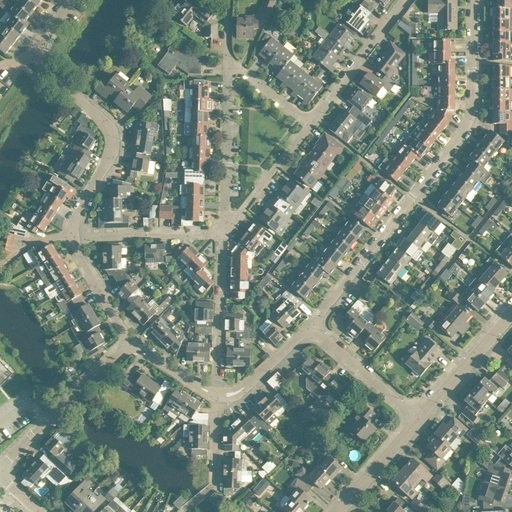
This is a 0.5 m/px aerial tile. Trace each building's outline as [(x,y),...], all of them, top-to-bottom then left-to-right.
[(30,16),(37,7),(28,0),(19,0),(16,4),(30,16)] [(204,38),(217,38),(218,24),(210,19),(213,14),(194,0),(187,0),(182,7),(178,4),(171,14),(185,25),(193,15),(202,22),(200,24),(204,27),(204,38)] [(264,0),(259,13),(268,17),(275,1),(274,0),(264,0)] [(374,9),(363,0),(359,5),(360,6),(346,23),(358,32),(362,36),(363,35),(361,34),(370,22),(372,24),(372,23),(367,19),(371,15),(373,17),(373,16),(370,14),(374,9)] [(390,0),(362,0),(363,0),(374,9),(375,10),(379,4),(384,8),(390,0)] [(429,0),(429,13),(429,21),(439,22),(439,29),(456,29),(455,0),(429,0)] [(511,8),(511,0),(497,0),(497,3),(493,4),(493,9),(510,9),(511,8)] [(26,21),(30,16),(16,4),(9,13),(26,28),(29,24),(26,21)] [(493,16),(493,20),(510,20),(510,9),(493,9),(490,9),(490,16),(493,16)] [(12,16),(5,25),(19,37),(26,28),(12,16)] [(250,20),(238,20),(237,38),(252,39),(252,29),(257,29),(258,18),(250,18),(250,20)] [(511,25),(510,25),(510,20),(493,20),(493,31),(510,31),(511,31),(511,25)] [(0,36),(12,46),(19,37),(5,25),(0,21),(0,36)] [(329,35),(346,49),(350,52),(353,47),(350,44),(355,38),(354,37),(358,32),(346,23),(345,22),(341,27),(338,24),(329,35)] [(325,40),(320,46),(338,60),(341,62),(345,58),(341,55),(346,49),(329,35),(319,27),(315,31),(325,40)] [(493,31),(493,43),(510,43),(510,31),(493,31)] [(267,67),(270,63),(283,47),(266,34),(261,40),(263,42),(259,46),(263,49),(259,55),(265,60),(262,63),(267,67)] [(0,36),(0,50),(5,55),(12,46),(0,36)] [(433,53),(450,53),(450,41),(433,41),(433,53)] [(188,76),(202,76),(202,74),(201,74),(201,63),(206,63),(206,60),(207,60),(207,55),(201,55),(202,53),(193,53),(184,46),(182,49),(173,42),(167,50),(168,51),(157,65),(170,75),(177,66),(188,74),(188,76)] [(377,62),(378,62),(374,67),(385,76),(389,78),(394,71),(393,69),(405,54),(390,43),(385,49),(387,50),(379,60),(378,60),(377,61),(377,62)] [(511,48),(510,48),(510,43),(493,43),(493,55),(494,55),(494,61),(511,60),(511,48)] [(320,46),(312,57),(314,59),(332,74),(336,69),(332,66),(338,60),(320,46)] [(294,55),(283,47),(270,63),(276,68),(272,74),(276,77),(278,75),(278,76),(289,61),(290,61),(294,55)] [(433,65),(437,65),(437,64),(455,64),(455,59),(450,59),(450,53),(433,53),(433,65)] [(284,90),(287,86),(300,69),(293,64),(297,59),(296,57),(294,55),(290,61),(289,61),(278,76),(278,75),(276,77),(283,82),(280,86),(284,90)] [(437,64),(437,65),(437,76),(455,75),(455,64),(437,64)] [(510,66),(493,66),(493,78),(510,78),(510,66)] [(298,94),(311,78),(300,69),(287,86),(294,91),(291,95),(295,98),(298,94)] [(380,82),(369,73),(360,84),(376,96),(383,87),(389,92),(391,90),(395,94),(400,87),(389,78),(385,76),(380,82)] [(455,75),(437,76),(437,87),(455,87),(455,75)] [(106,76),(96,90),(106,98),(110,93),(117,99),(118,99),(127,89),(129,86),(117,76),(112,81),(106,76)] [(322,87),(311,78),(298,94),(305,100),(302,103),(306,107),(319,91),(322,87)] [(493,88),(493,89),(510,89),(510,78),(493,78),(493,83),(491,83),(491,88),(493,88)] [(184,81),(183,89),(191,89),(191,100),(209,100),(209,81),(188,81),(184,81)] [(128,112),(133,106),(140,111),(142,108),(151,97),(139,87),(133,94),(127,89),(118,99),(117,99),(115,102),(128,112)] [(373,99),(357,87),(347,101),(356,108),(351,115),(362,124),(366,128),(372,120),(362,112),(373,99)] [(430,98),(437,98),(455,98),(455,97),(456,92),(455,92),(455,87),(437,87),(433,87),(430,98)] [(493,100),(493,101),(510,101),(511,100),(511,89),(510,89),(493,89),(493,94),(491,95),(491,99),(493,100)] [(437,112),(449,121),(454,110),(455,110),(455,98),(437,98),(437,112)] [(164,100),(163,100),(164,111),(168,111),(171,111),(171,105),(171,100),(168,100),(164,100)] [(185,100),(184,112),(208,112),(212,112),(212,111),(213,110),(213,107),(212,105),(212,100),(209,100),(191,100),(185,100)] [(510,112),(510,101),(493,101),(493,112),(510,112)] [(405,105),(400,112),(403,115),(408,108),(405,105)] [(72,106),(68,112),(75,116),(79,111),(72,106)] [(362,124),(351,115),(344,110),(329,129),(336,136),(347,144),(354,135),(362,124)] [(436,111),(429,120),(442,131),(450,122),(449,121),(437,112),(436,111)] [(184,112),(184,124),(208,124),(208,112),(212,112),(208,112),(184,112)] [(400,112),(393,121),(396,124),(403,115),(400,112)] [(511,112),(510,112),(493,112),(493,124),(500,124),(500,125),(500,133),(511,138),(511,112)] [(442,131),(429,120),(422,129),(435,140),(442,131)] [(136,122),(133,140),(152,143),(154,132),(157,133),(158,125),(151,124),(136,122)] [(81,124),(71,139),(78,143),(89,151),(96,141),(94,140),(91,138),(94,133),(87,128),(81,124)] [(208,136),(208,124),(184,124),(184,136),(193,136),(208,136)] [(435,140),(422,129),(418,126),(411,135),(428,149),(435,140)] [(386,130),(379,139),(382,141),(389,132),(386,130)] [(483,140),(497,151),(504,142),(490,130),(483,140)] [(320,143),(309,156),(325,168),(331,161),(329,159),(340,145),(325,133),(318,141),(320,143)] [(428,149),(411,135),(410,134),(403,143),(405,144),(404,144),(421,158),(426,153),(427,154),(430,150),(428,149)] [(193,136),(193,148),(210,148),(210,143),(212,142),(212,138),(210,137),(211,136),(208,136),(193,136)] [(133,140),(130,159),(134,159),(142,160),(148,161),(149,155),(150,155),(152,143),(133,140)] [(476,149),(490,160),(497,151),(483,140),(476,149)] [(363,142),(357,150),(362,154),(368,147),(363,142)] [(86,156),(89,151),(77,143),(77,144),(68,159),(84,169),(91,159),(86,156)] [(421,158),(404,144),(397,153),(411,164),(415,159),(418,162),(421,158)] [(193,148),(193,160),(210,160),(210,148),(193,148)] [(490,160),(476,149),(469,158),(483,169),(490,160)] [(404,173),(411,164),(397,153),(390,162),(404,173)] [(303,164),(294,175),(305,183),(303,187),(308,191),(311,187),(312,188),(319,180),(327,169),(325,168),(309,156),(308,155),(301,163),(303,164)] [(469,164),(465,170),(479,181),(484,184),(492,175),(483,169),(469,158),(466,162),(469,164)] [(78,180),(84,169),(68,159),(64,164),(58,174),(69,182),(73,176),(78,180)] [(128,177),(127,183),(135,184),(136,178),(137,172),(152,175),(154,162),(148,161),(142,160),(134,159),(133,166),(129,165),(127,177),(128,177)] [(385,159),(378,168),(396,182),(404,173),(390,162),(385,159)] [(165,173),(165,178),(183,178),(204,179),(204,173),(210,173),(210,160),(193,160),(192,166),(185,168),(185,172),(183,172),(175,173),(165,173)] [(359,160),(352,169),(356,173),(357,174),(365,164),(363,163),(359,160)] [(352,169),(345,178),(348,181),(349,182),(356,173),(352,169)] [(479,181),(465,170),(458,179),(472,190),(479,181)] [(389,199),(397,189),(378,175),(371,184),(376,188),(389,199)] [(48,180),(42,190),(48,194),(63,203),(66,198),(70,200),(76,191),(54,176),(50,181),(48,180)] [(204,185),(204,179),(183,178),(183,185),(179,184),(179,195),(181,195),(181,197),(204,197),(204,185)] [(472,190),(458,179),(451,188),(465,198),(472,190)] [(111,187),(111,199),(126,199),(126,193),(131,193),(131,184),(113,180),(114,187),(111,187)] [(279,195),(275,200),(292,214),(296,208),(294,206),(297,203),(299,204),(303,207),(313,194),(308,191),(303,187),(300,190),(290,181),(281,192),(279,191),(277,193),(279,195)] [(336,186),(329,195),(334,199),(341,190),(338,187),(336,186)] [(369,197),(386,211),(386,210),(385,209),(386,208),(388,208),(393,202),(389,199),(376,188),(369,197)] [(465,198),(451,188),(444,197),(458,207),(465,198)] [(48,194),(42,203),(56,213),(63,203),(48,194)] [(362,206),(378,219),(379,216),(381,217),(386,211),(369,197),(364,194),(357,203),(362,206)] [(179,197),(179,209),(186,209),(204,209),(204,197),(181,197),(179,197)] [(458,207),(444,197),(437,206),(450,217),(458,207)] [(97,211),(97,212),(99,212),(122,211),(131,210),(131,199),(126,199),(111,199),(106,199),(103,199),(102,203),(99,203),(99,207),(97,211)] [(269,208),(260,219),(270,227),(267,230),(275,236),(277,232),(275,231),(285,218),(287,219),(292,214),(275,200),(271,206),(268,204),(266,206),(269,208)] [(499,207),(502,210),(507,204),(504,201),(499,207)] [(41,205),(36,213),(50,222),(56,213),(42,203),(41,205)] [(353,208),(350,212),(371,229),(379,220),(378,219),(362,206),(358,211),(353,208)] [(148,207),(148,218),(154,218),(157,207),(148,207)] [(497,217),(502,210),(499,207),(494,214),(497,217)] [(204,222),(204,209),(186,209),(186,217),(181,216),(181,227),(188,227),(193,226),(193,222),(204,222)] [(441,224),(438,221),(423,209),(416,218),(421,222),(434,233),(441,224)] [(122,211),(99,212),(99,224),(113,223),(113,229),(115,229),(129,228),(129,217),(122,217),(122,211)] [(13,224),(8,231),(18,234),(17,236),(24,238),(27,232),(28,232),(30,233),(28,231),(29,230),(35,234),(38,229),(44,232),(50,222),(36,213),(30,223),(22,218),(18,225),(17,226),(13,224)] [(358,239),(365,230),(351,219),(343,228),(358,239)] [(484,226),(487,229),(492,223),(489,220),(484,226)] [(439,236),(434,233),(421,222),(414,231),(427,242),(432,245),(439,236)] [(246,232),(260,243),(264,238),(268,242),(272,237),(268,233),(254,223),(246,232)] [(482,235),(487,229),(484,226),(479,233),(482,235)] [(336,237),(351,248),(358,239),(343,228),(336,237)] [(427,242),(414,231),(407,240),(418,249),(420,251),(427,242)] [(3,232),(2,238),(13,241),(15,235),(3,232)] [(264,247),(260,243),(246,232),(238,242),(239,243),(250,252),(255,255),(256,256),(264,247)] [(511,250),(511,234),(503,243),(511,250)] [(402,236),(397,242),(401,244),(398,248),(411,258),(415,261),(422,252),(420,251),(418,249),(407,240),(402,236)] [(462,236),(453,247),(456,250),(458,251),(463,246),(467,240),(462,236)] [(344,257),(351,248),(336,237),(329,246),(344,257)] [(2,238),(0,244),(12,247),(13,241),(2,238)] [(231,256),(230,268),(248,269),(248,261),(250,261),(255,255),(250,252),(239,243),(231,252),(231,256)] [(511,250),(503,243),(495,252),(511,267),(511,250)] [(0,244),(0,245),(0,250),(11,253),(12,247),(0,244)] [(51,244),(37,253),(34,248),(27,252),(33,263),(30,265),(33,270),(36,268),(41,265),(58,255),(51,244)] [(187,267),(199,254),(190,245),(187,249),(183,244),(174,254),(187,267)] [(145,258),(145,263),(145,264),(164,263),(163,254),(165,254),(165,245),(145,246),(145,258)] [(464,252),(467,255),(472,248),(469,245),(464,252)] [(322,255),(336,266),(344,257),(329,246),(322,255)] [(103,247),(103,259),(121,258),(121,247),(103,247)] [(453,247),(446,256),(449,259),(456,250),(453,247)] [(278,248),(274,254),(277,257),(279,258),(283,253),(278,248)] [(404,267),(411,258),(398,248),(391,257),(404,267)] [(462,261),(467,255),(464,252),(459,258),(462,261)] [(441,262),(439,265),(442,268),(449,259),(446,256),(442,253),(438,259),(441,262)] [(187,267),(183,271),(191,279),(195,275),(196,275),(204,267),(208,263),(199,254),(187,267)] [(47,275),(64,265),(58,255),(41,265),(36,268),(42,278),(47,275)] [(330,275),(336,266),(322,255),(316,263),(315,264),(330,275)] [(391,257),(384,266),(397,276),(402,280),(407,274),(402,270),(404,267),(391,257)] [(121,258),(103,259),(104,270),(105,270),(108,275),(112,275),(115,281),(121,278),(127,276),(123,270),(122,270),(121,258)] [(491,267),(487,272),(500,283),(508,274),(490,258),(486,262),(491,267)] [(305,270),(319,281),(323,276),(327,279),(330,275),(315,264),(316,263),(312,261),(305,270)] [(454,264),(449,271),(452,273),(458,267),(454,264)] [(53,284),(70,274),(64,265),(47,275),(42,278),(48,288),(53,285),(53,284)] [(432,269),(429,272),(435,277),(442,268),(439,265),(434,271),(432,269)] [(378,276),(375,280),(381,284),(384,280),(390,285),(397,276),(384,266),(377,275),(378,276)] [(195,275),(191,279),(196,284),(193,287),(202,295),(214,284),(214,283),(214,277),(204,267),(196,275),(195,275)] [(248,269),(230,268),(230,280),(247,281),(248,274),(251,274),(251,273),(257,273),(257,269),(248,269)] [(446,269),(441,275),(447,280),(452,273),(449,271),(446,269)] [(319,281),(305,270),(298,279),(312,290),(319,281)] [(492,292),(500,283),(487,272),(479,281),(480,282),(492,292)] [(51,292),(48,294),(51,299),(53,298),(55,297),(59,295),(59,294),(75,284),(70,274),(53,284),(53,285),(48,288),(51,292)] [(178,283),(181,280),(176,275),(173,278),(178,283)] [(127,276),(121,278),(115,281),(121,290),(117,293),(126,302),(127,301),(139,289),(130,281),(127,276)] [(424,283),(428,286),(432,280),(429,277),(424,283)] [(290,288),(304,300),(312,290),(298,279),(290,288)] [(468,288),(473,291),(485,302),(493,293),(492,292),(480,282),(479,281),(476,279),(468,288)] [(230,280),(230,293),(232,293),(231,299),(237,299),(237,301),(239,302),(240,303),(242,302),(243,301),(244,300),(245,300),(245,293),(247,293),(247,281),(230,280)] [(262,280),(257,285),(262,289),(267,284),(262,280)] [(59,295),(55,297),(55,299),(57,303),(59,303),(62,301),(67,309),(79,302),(82,301),(79,296),(82,294),(75,284),(59,294),(59,295)] [(139,289),(127,301),(131,305),(127,309),(135,317),(148,305),(140,297),(143,293),(139,289)] [(457,304),(462,298),(452,289),(447,295),(457,304)] [(280,308),(292,321),(300,313),(297,309),(302,303),(291,294),(286,291),(282,295),(283,295),(275,303),(280,308)] [(464,300),(477,312),(485,302),(473,291),(464,300)] [(156,310),(157,312),(161,315),(171,306),(174,303),(169,297),(156,310)] [(414,310),(418,304),(415,301),(410,307),(414,310)] [(79,302),(67,309),(74,320),(78,317),(81,322),(94,314),(88,304),(82,307),(79,302)] [(191,324),(191,327),(195,327),(196,327),(212,328),(212,322),(213,322),(213,319),(213,303),(213,302),(195,302),(195,321),(196,322),(196,324),(191,324)] [(351,309),(341,320),(349,326),(346,330),(348,331),(346,333),(353,338),(354,337),(356,338),(359,335),(368,323),(369,322),(371,324),(374,321),(373,320),(375,318),(365,309),(364,310),(355,303),(351,309)] [(148,305),(135,317),(143,326),(156,313),(148,305)] [(459,305),(449,316),(466,331),(470,326),(465,322),(471,316),(459,305)] [(171,323),(169,325),(164,321),(175,310),(171,306),(161,315),(151,325),(148,329),(152,332),(151,333),(160,342),(172,329),(175,326),(171,323)] [(267,320),(271,324),(279,333),(292,321),(280,308),(267,320)] [(418,332),(425,324),(423,322),(412,313),(405,321),(418,332)] [(82,333),(75,336),(80,344),(85,341),(98,333),(95,328),(99,326),(100,325),(94,314),(81,322),(77,325),(82,333)] [(225,328),(225,332),(236,332),(243,332),(243,331),(244,325),(244,320),(243,320),(243,315),(226,314),(226,320),(225,328)] [(462,335),(466,331),(449,316),(439,328),(451,338),(457,331),(462,335)] [(423,322),(425,324),(434,332),(439,326),(428,317),(423,322)] [(368,323),(359,335),(366,341),(363,345),(373,353),(386,339),(381,334),(386,328),(378,322),(374,326),(371,324),(369,322),(368,323)] [(261,331),(257,335),(264,343),(268,339),(275,346),(283,337),(279,333),(271,324),(262,333),(261,331)] [(212,335),(212,328),(196,327),(195,327),(195,333),(201,333),(201,335),(212,335)] [(176,356),(178,353),(181,344),(182,342),(179,339),(180,337),(172,329),(160,342),(168,350),(169,349),(176,356)] [(80,344),(89,360),(102,352),(99,346),(104,343),(98,333),(85,341),(80,344)] [(429,363),(441,350),(428,338),(405,364),(420,377),(431,365),(429,363)] [(186,362),(198,362),(198,344),(187,344),(187,340),(183,340),(182,342),(181,344),(178,353),(180,356),(186,356),(186,362)] [(198,344),(198,362),(210,362),(210,348),(210,344),(198,344)] [(238,367),(239,349),(227,349),(226,367),(238,367)] [(250,349),(239,349),(238,367),(250,367),(250,349)] [(266,352),(261,357),(264,361),(269,356),(266,352)] [(300,368),(298,370),(308,378),(305,381),(306,388),(311,393),(327,374),(328,375),(331,371),(321,362),(318,366),(309,358),(300,368)] [(0,387),(13,375),(0,361),(0,387)] [(484,378),(474,389),(487,401),(492,395),(493,395),(501,387),(503,389),(507,384),(506,383),(510,379),(501,370),(500,369),(496,374),(488,382),(484,378)] [(124,374),(118,383),(127,389),(128,388),(132,391),(131,392),(142,400),(143,398),(151,403),(152,401),(159,405),(172,385),(165,380),(160,387),(142,375),(137,383),(124,374)] [(311,393),(309,395),(316,401),(320,396),(321,397),(328,396),(329,395),(334,400),(347,385),(337,377),(334,380),(328,375),(327,374),(311,393)] [(271,378),(267,382),(276,392),(280,388),(271,378)] [(173,395),(163,410),(168,413),(169,411),(178,417),(180,416),(181,413),(191,398),(182,391),(177,389),(177,388),(176,389),(173,395)] [(487,401),(474,389),(464,401),(469,405),(462,413),(473,423),(477,418),(475,416),(478,412),(479,412),(480,413),(481,413),(481,412),(482,412),(482,411),(483,411),(483,410),(483,409),(482,409),(482,408),(482,407),(487,401)] [(291,408),(278,394),(274,397),(270,393),(262,401),(277,417),(280,416),(283,413),(285,409),(288,412),(291,408)] [(191,398),(181,413),(191,420),(192,419),(193,420),(208,420),(208,414),(199,414),(196,412),(201,404),(191,398)] [(257,414),(253,417),(263,428),(267,432),(271,428),(269,426),(278,418),(277,417),(262,401),(253,410),(257,414)] [(375,415),(365,406),(352,420),(357,423),(351,430),(364,442),(370,434),(371,434),(376,429),(368,423),(375,415)] [(263,436),(267,432),(263,428),(253,417),(249,421),(243,415),(235,423),(252,441),(260,433),(263,436)] [(467,430),(453,418),(446,426),(443,425),(434,435),(436,436),(448,446),(457,437),(459,439),(467,430)] [(188,423),(188,426),(190,426),(190,438),(207,438),(208,426),(208,420),(193,420),(193,421),(188,423)] [(252,441),(235,423),(224,434),(223,445),(226,445),(238,446),(238,445),(239,444),(243,440),(251,448),(255,444),(252,441)] [(471,429),(466,435),(471,439),(476,433),(471,429)] [(451,449),(448,446),(436,436),(427,447),(432,451),(424,459),(437,470),(444,461),(442,459),(451,449)] [(52,437),(43,446),(48,450),(52,454),(47,458),(52,462),(63,473),(68,477),(76,468),(71,463),(61,454),(66,449),(52,437)] [(184,437),(184,442),(190,442),(189,449),(192,449),(192,455),(207,455),(207,438),(190,438),(184,437)] [(480,440),(477,446),(485,453),(489,448),(480,440)] [(331,480),(341,469),(336,464),(340,459),(324,445),(318,452),(318,454),(322,458),(317,464),(320,467),(319,468),(330,478),(331,480)] [(495,445),(491,450),(496,453),(500,449),(495,445)] [(507,463),(511,467),(511,465),(511,450),(505,445),(497,455),(499,457),(507,463)] [(240,460),(241,452),(239,452),(235,452),(235,459),(224,459),(224,471),(246,472),(246,467),(244,467),(244,460),(240,460)] [(276,457),(271,461),(276,466),(281,462),(276,457)] [(488,459),(482,465),(488,471),(490,471),(486,482),(508,490),(511,478),(511,475),(505,473),(506,471),(503,471),(504,468),(503,468),(507,463),(499,457),(493,465),(490,464),(491,462),(488,459)] [(63,473),(52,462),(47,458),(43,463),(38,458),(24,474),(22,476),(23,478),(24,480),(27,480),(28,478),(37,486),(51,471),(58,478),(55,481),(64,490),(72,481),(68,477),(63,473)] [(431,476),(412,460),(409,464),(409,463),(407,465),(403,471),(417,483),(421,487),(431,476)] [(321,489),(330,478),(319,468),(318,467),(311,474),(303,468),(301,468),(295,475),(311,489),(315,484),(321,489)] [(87,482),(95,473),(90,468),(82,477),(87,482)] [(224,471),(223,483),(224,483),(224,489),(233,489),(237,489),(237,483),(241,483),(241,477),(251,477),(251,472),(246,472),(224,471)] [(412,489),(417,483),(403,471),(393,482),(411,498),(412,498),(416,493),(412,489)] [(310,489),(311,489),(295,475),(298,478),(290,486),(291,488),(295,492),(289,499),(291,500),(302,510),(309,503),(311,500),(305,495),(305,494),(305,493),(305,492),(309,487),(310,489)] [(450,485),(438,475),(433,480),(445,490),(450,485)] [(264,478),(253,491),(258,495),(269,482),(264,478)] [(66,503),(76,511),(92,494),(86,489),(89,486),(85,482),(82,486),(82,485),(66,503)] [(481,493),(478,500),(482,501),(485,502),(486,510),(493,510),(492,504),(493,502),(495,502),(496,501),(504,503),(508,490),(486,482),(482,493),(481,493)] [(110,502),(118,493),(113,489),(105,497),(110,502)] [(250,493),(243,501),(251,507),(257,500),(250,493)] [(92,494),(76,511),(75,511),(93,511),(102,503),(101,503),(104,500),(100,496),(97,499),(92,494)] [(213,497),(210,500),(216,506),(219,503),(224,498),(223,496),(216,495),(213,497)] [(281,502),(281,504),(281,506),(283,508),(283,509),(281,511),(282,511),(302,511),(304,511),(303,509),(302,510),(291,500),(289,499),(286,495),(282,499),(281,502)] [(116,511),(121,507),(113,500),(106,507),(101,511),(116,511)] [(426,511),(427,511),(415,500),(410,506),(417,511),(426,511)] [(392,505),(386,511),(417,511),(411,506),(409,509),(407,507),(403,510),(401,508),(394,502),(392,505)]
